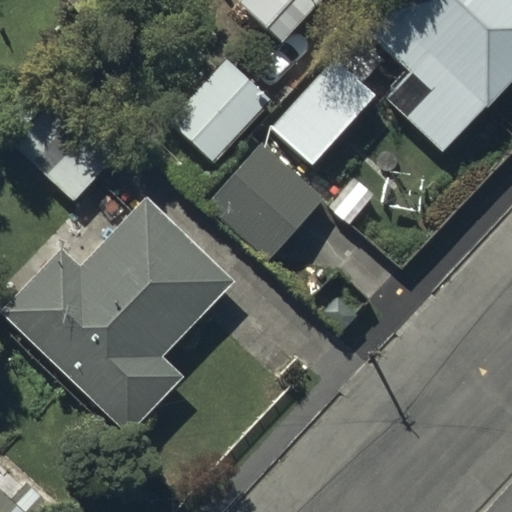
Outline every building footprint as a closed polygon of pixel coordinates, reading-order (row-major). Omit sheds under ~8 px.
[(319,0),(250,0),(247,3),(284,38),(319,0)] [(511,0),(396,0),(364,35),(408,76),(386,100),(443,152),(511,77),(511,0)] [(270,102),(223,59),(167,120),(214,163),(270,102)] [(373,98),(333,63),(272,130),(313,166),(373,98)] [(120,147),(60,94),(12,147),(72,201),(120,147)] [(321,199),(260,146),(208,207),(268,259),(321,199)] [(371,196),(352,180),(329,208),(348,223),(371,196)] [(230,285),(146,204),(82,270),(61,251),(1,312),(129,435),(183,379),(160,357),(230,285)] [(356,318),(338,299),(324,313),(342,331),(356,318)] [(9,499),(0,491),(0,511),(58,511),(24,482),(9,499)]
